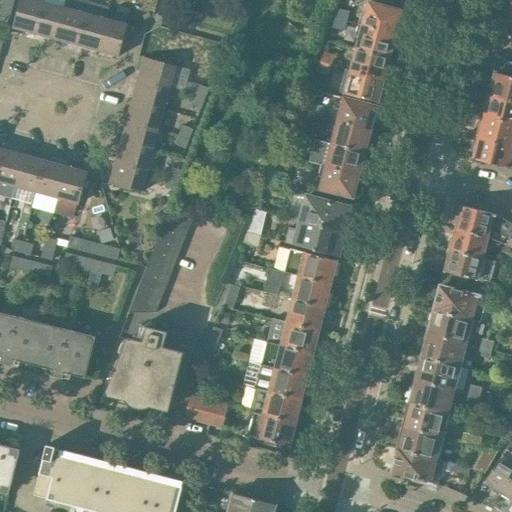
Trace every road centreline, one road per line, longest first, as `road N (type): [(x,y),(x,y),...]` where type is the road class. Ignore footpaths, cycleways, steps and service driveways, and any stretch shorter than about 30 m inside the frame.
road 1 (residential): [(333,487),(0,405)]
road 2 (residential): [(333,487),(416,163)]
road 3 (residential): [(416,163),(458,0)]
road 4 (residential): [(29,118),(77,131),(87,96),(39,83)]
